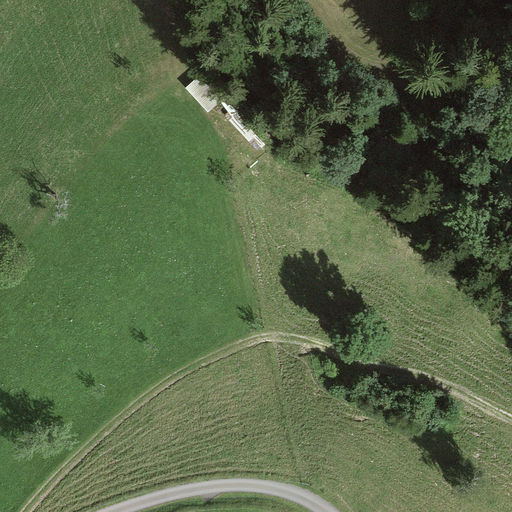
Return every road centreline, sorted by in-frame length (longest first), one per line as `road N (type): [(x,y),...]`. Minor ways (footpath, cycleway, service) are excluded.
road 1 (track): [(25,511),(109,424),(203,361),(261,337),(446,385),(511,419)]
road 2 (track): [(325,511),(286,490),(244,485),(116,511)]
